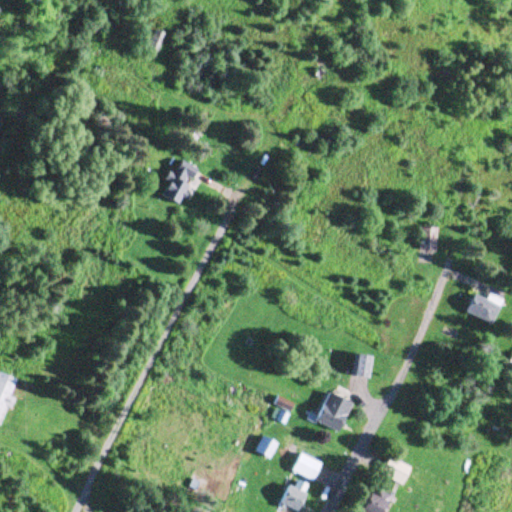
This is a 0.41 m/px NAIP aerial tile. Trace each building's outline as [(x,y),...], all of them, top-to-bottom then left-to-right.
[(165,32),(158,29),(152,46),(159,49),(165,32)] [(185,202),(202,169),(181,158),(163,190),(185,202)] [(420,249),(438,249),(438,227),(420,227),(420,249)] [(506,299),(492,293),(489,298),(470,289),(461,307),(494,323),(506,299)] [(82,367),(84,353),(78,352),(76,365),(82,367)] [(374,354),(353,352),(351,374),(372,376),(374,354)] [(0,421),(2,423),(22,379),(3,370),(0,377),(0,421)] [(352,413),(325,402),(318,419),(344,431),(352,413)] [(277,440),(267,436),(260,450),(270,455),(277,440)] [(327,463),(304,451),(294,471),(316,482),(327,463)] [(387,477),(406,484),(413,465),(394,458),(387,477)] [(299,487),(290,484),(281,505),(299,511),(303,511),(315,485),(302,479),(299,487)] [(369,510),(371,511),(390,511),(398,499),(381,489),(369,510)]
